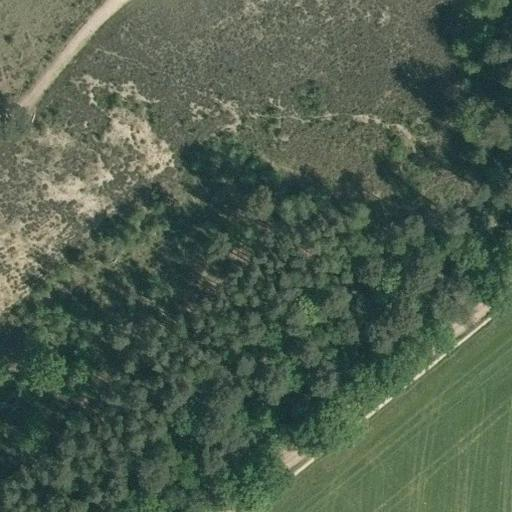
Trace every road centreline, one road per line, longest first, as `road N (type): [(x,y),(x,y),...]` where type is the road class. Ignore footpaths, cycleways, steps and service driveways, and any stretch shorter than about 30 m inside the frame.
road 1 (track): [(226,511),(511,281)]
road 2 (track): [(0,135),(117,0)]
